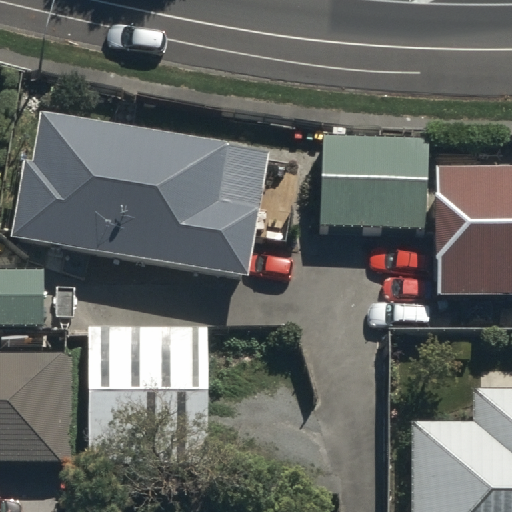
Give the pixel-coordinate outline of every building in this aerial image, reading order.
[(270,177),(39,136),(30,187),(22,185),(9,258),(248,301),(270,177)] [(427,159),(324,157),(322,244),(425,246),(427,159)] [(511,192),(435,193),(436,321),(511,320),(511,192)] [(45,287),(0,286),(0,342),(44,343),(45,287)] [(208,347),(87,347),(88,491),(208,491),(208,347)] [(0,480),(74,481),(75,371),(0,370),(0,480)] [(476,440),(413,440),(413,511),(511,511),(511,407),(476,408),(476,440)]
